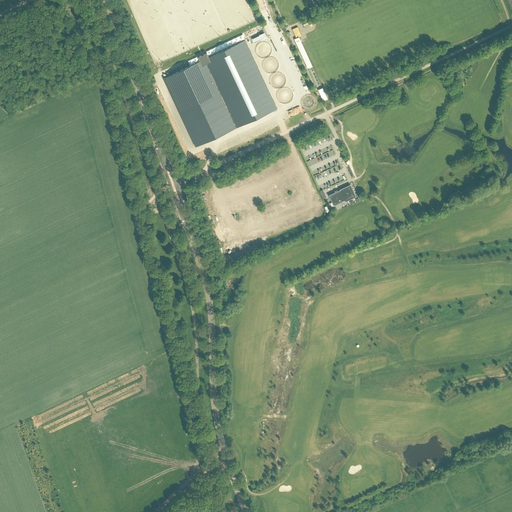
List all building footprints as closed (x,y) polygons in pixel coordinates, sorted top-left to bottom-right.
[(294,27),(297,35),(302,33),(300,25),(294,27)] [(264,33),(252,39),(254,42),(266,37),(264,33)] [(296,37),(309,67),(314,64),(301,35),(296,37)] [(164,78),(196,146),(277,108),(245,40),(209,57),(207,52),(198,57),(200,61),(164,78)] [(353,195),(349,186),(340,190),(337,191),(338,192),(336,193),(335,192),(329,195),(334,206),(345,200),(345,199),(353,195)]
